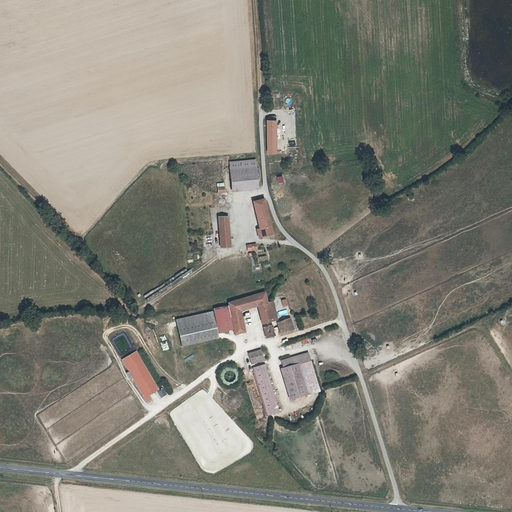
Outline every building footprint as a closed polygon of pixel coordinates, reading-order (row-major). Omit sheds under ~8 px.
[(279,154),(279,148),(277,148),(273,148),(273,141),(277,141),(276,122),(271,122),(268,122),(270,155),(279,154)] [(254,161),(229,162),(232,196),(256,194),(254,161)] [(252,201),(259,227),(261,234),(261,238),(273,235),(263,199),(252,201)] [(230,246),(228,216),(218,217),(220,247),(230,246)] [(260,294),(256,296),(258,306),(262,323),(277,319),(273,301),(269,302),(266,291),(260,294)] [(231,314),(241,311),(258,306),(256,296),(230,304),(230,307),(231,314)] [(219,334),(235,331),(231,314),(230,307),(214,310),(219,334)] [(246,333),(241,311),(231,314),(235,331),(235,334),(236,335),(246,333)] [(290,318),(278,322),(281,333),(293,329),(290,318)] [(281,333),(278,322),(263,326),(266,337),(281,333)] [(247,351),(249,362),(262,359),(260,348),(247,351)] [(276,361),(278,369),(305,362),(303,355),(276,361)] [(124,366),(147,404),(152,402),(161,395),(139,357),(124,366)] [(250,365),(261,414),(275,411),(263,362),(250,365)] [(305,362),(278,369),(285,399),(312,393),(305,362)] [(239,384),(238,366),(219,368),(221,386),(239,384)]
